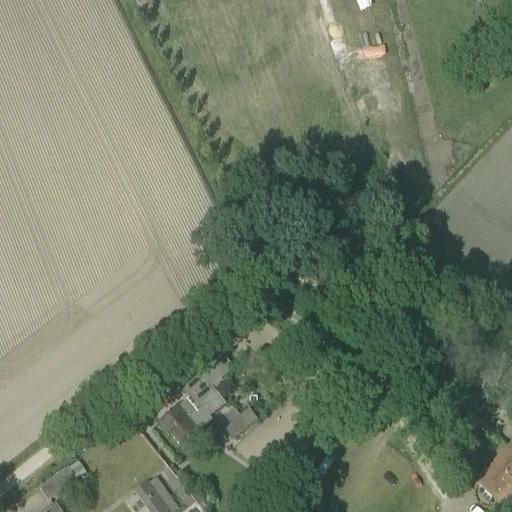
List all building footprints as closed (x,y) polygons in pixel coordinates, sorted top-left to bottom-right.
[(414,293),(402,310),(427,328),(439,311),(414,293)] [(178,410),(160,424),(181,449),(191,441),(211,426),(215,422),(214,421),(212,423),(210,420),(226,406),(215,393),(213,395),(209,390),(219,382),(220,381),(206,363),(205,364),(194,373),(179,385),(190,400),(197,408),(201,412),(196,416),(186,403),(178,410)] [(342,415),(361,429),(376,408),(356,393),(342,415)] [(240,419),(239,420),(247,431),(257,423),(249,412),(240,419)] [(511,511),(511,455),(507,451),(475,485),(503,511),(511,511)] [(39,491),(48,504),(77,484),(67,471),(39,491)] [(145,511),(167,511),(148,485),(133,496),(145,511)]
